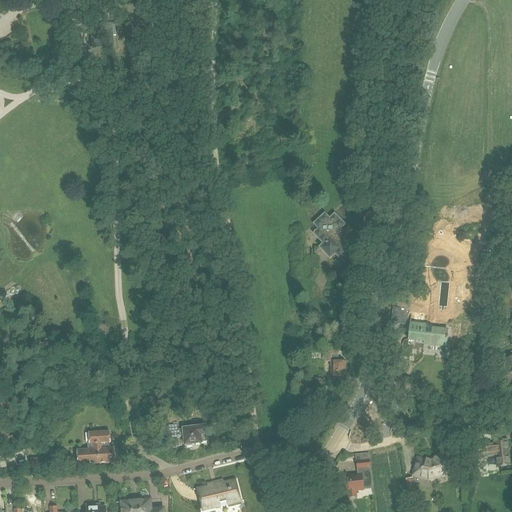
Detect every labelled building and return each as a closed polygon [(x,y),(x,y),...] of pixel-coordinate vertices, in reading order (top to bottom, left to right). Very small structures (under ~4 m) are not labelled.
[(109,22),(91,24),(92,36),(91,36),(93,48),(111,47),(109,22)] [(347,145),(346,153),(357,155),(358,147),(347,145)] [(331,258),(339,252),(332,242),(324,248),(331,258)] [(410,323),(408,341),(424,342),(430,343),(430,345),(446,347),(448,330),(432,328),(432,325),(424,324),(425,313),(409,312),(409,313),(409,315),(414,315),(413,323),(410,323)] [(331,377),(336,377),(337,378),(337,379),(338,380),(339,380),(341,381),(342,381),(343,380),(344,380),(344,379),(345,378),(346,362),(338,362),(339,352),(328,351),(328,362),(331,362),(331,377)] [(505,368),(500,370),(506,384),(511,381),(511,356),(502,361),(505,368)] [(322,391),(324,379),(316,378),(314,390),(322,391)] [(205,427),(189,428),(189,429),(183,429),(183,431),(178,431),(177,425),(167,426),(168,439),(184,437),(184,445),(186,445),(187,447),(192,446),(192,444),(207,443),(205,427)] [(89,433),(90,450),(78,451),(79,466),(114,464),(113,449),(101,450),(101,444),(110,444),(109,432),(89,433)] [(467,461),(477,460),(488,459),(488,456),(497,455),(499,467),(511,465),(508,440),(495,442),(495,444),(494,444),(486,445),(486,444),(465,446),(467,461)] [(436,459),(432,460),(436,477),(446,475),(457,465),(445,451),(436,459)] [(52,458),(31,460),(31,468),(52,467),(52,458)] [(425,480),(436,477),(432,460),(427,461),(427,462),(416,458),(411,475),(425,480)] [(358,476),(346,478),(349,499),(356,497),(355,492),(363,491),(362,490),(374,489),(369,460),(356,462),(358,476)] [(405,480),(409,498),(417,497),(413,478),(405,480)] [(208,485),(209,488),(200,490),(203,500),(200,500),(203,511),(228,504),(229,508),(241,505),(240,501),(235,481),(217,486),(217,483),(208,485)] [(122,503),(122,511),(163,511),(163,510),(150,511),(150,501),(122,503)]
